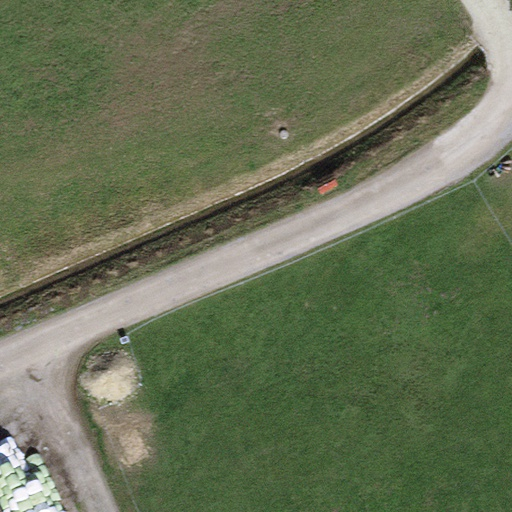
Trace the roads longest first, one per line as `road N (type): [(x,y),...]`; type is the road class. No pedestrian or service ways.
road 1 (track): [(0,373),(485,148),(511,121)]
road 2 (track): [(93,511),(25,363)]
